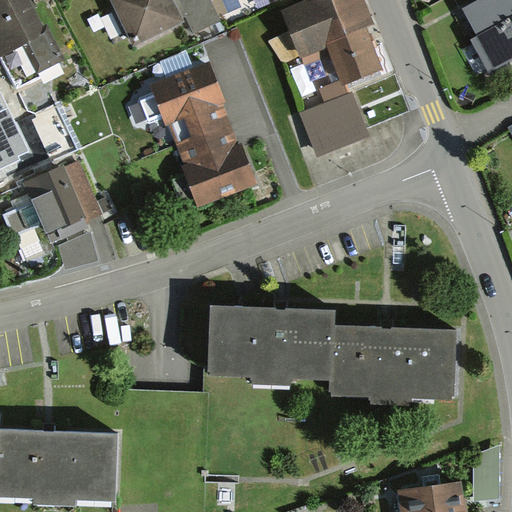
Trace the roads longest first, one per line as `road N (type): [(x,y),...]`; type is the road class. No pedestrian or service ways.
road 1 (residential): [(450,163),(54,303),(0,312)]
road 2 (residential): [(450,163),(511,336)]
road 3 (residential): [(381,0),(450,163)]
